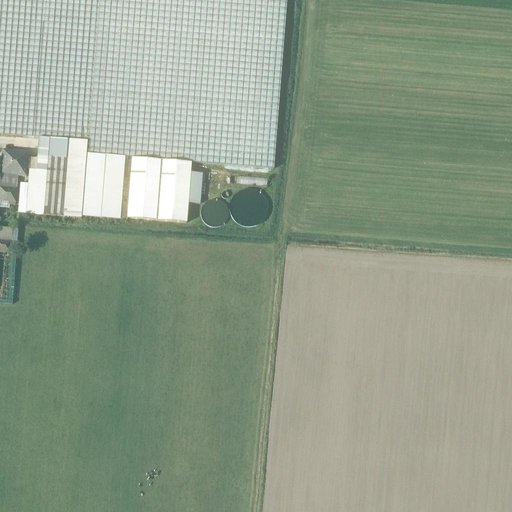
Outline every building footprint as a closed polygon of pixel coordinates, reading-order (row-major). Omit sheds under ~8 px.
[(28,158),(26,170),(31,171),(27,214),(83,219),(83,220),(89,220),(89,218),(149,223),(167,224),(174,225),(186,226),(191,162),(274,171),(291,0),(0,0),(0,135),(38,138),(36,159),(28,158)] [(0,183),(0,201),(8,202),(8,205),(14,205),(17,179),(25,180),(26,170),(28,158),(28,153),(3,151),(0,183)] [(265,208),(265,204),(264,201),(262,198),(260,195),(257,192),(255,191),(251,189),(247,189),(244,189),(240,190),(236,192),(233,194),(231,197),(229,200),(228,203),(228,208),(228,210),(229,214),(230,217),(233,220),(235,223),(238,224),(242,226),(245,226),(249,226),(252,225),(255,224),(259,221),(261,219),(263,215),(265,212),(265,208)] [(226,213),(226,210),(225,208),(224,205),(222,203),(220,201),(218,200),(213,199),(209,199),(207,200),(204,201),(202,203),(200,205),(199,207),(198,210),(197,212),(198,215),(198,218),(200,221),(201,223),(203,225),(206,226),(211,228),(214,227),(216,227),(219,226),(222,224),(224,221),(225,219),(226,216),(226,213)] [(0,241),(0,252),(10,254),(12,242),(0,241)]
